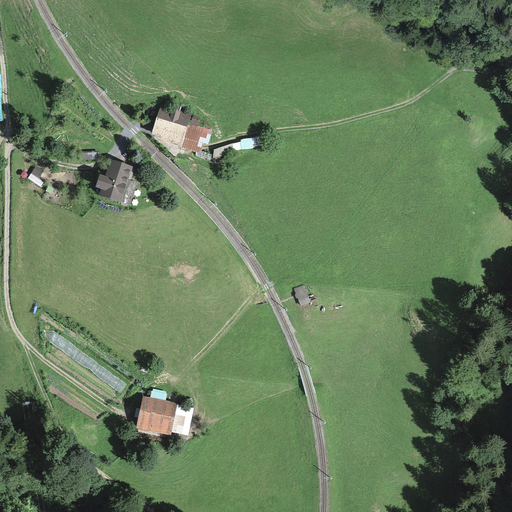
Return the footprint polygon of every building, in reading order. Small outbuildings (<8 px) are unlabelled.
[(190,116),(162,107),(153,135),(201,151),(202,146),(204,142),(206,142),(209,132),(187,124),(190,116)] [(257,142),(233,144),(233,153),(258,152),(257,142)] [(215,151),(215,160),(226,160),(227,151),(215,151)] [(101,197),(120,203),(131,168),(112,162),(106,179),(102,178),(98,190),(103,191),(101,197)] [(303,286),(295,290),(302,306),(310,303),(303,286)] [(178,404),(143,397),(137,430),(172,436),(178,404)]
